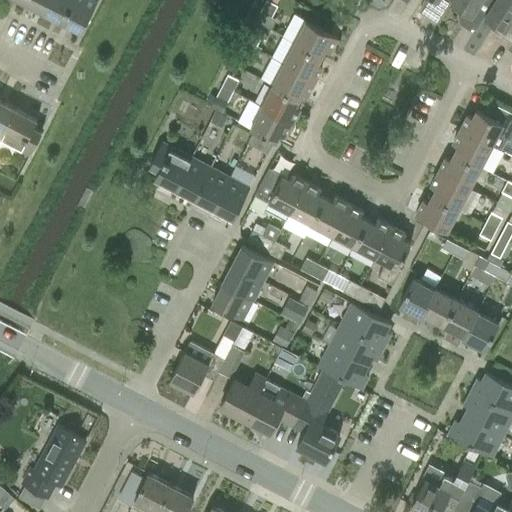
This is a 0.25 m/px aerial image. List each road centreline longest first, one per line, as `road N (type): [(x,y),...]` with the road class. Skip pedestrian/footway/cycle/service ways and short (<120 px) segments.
road 1 (residential): [(371,17),(302,150),(393,199),(469,65)]
road 2 (tertiary): [(342,511),(136,407)]
road 3 (residential): [(139,383),(196,277),(209,232)]
road 4 (tertiary): [(129,403),(0,335)]
